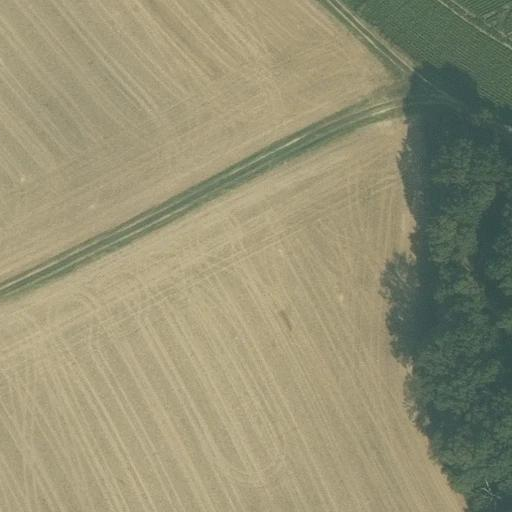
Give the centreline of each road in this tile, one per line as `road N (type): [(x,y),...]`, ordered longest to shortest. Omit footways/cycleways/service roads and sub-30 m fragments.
road 1 (track): [(443,97),(320,129),(235,181),(0,294)]
road 2 (track): [(511,136),(366,47),(319,0)]
